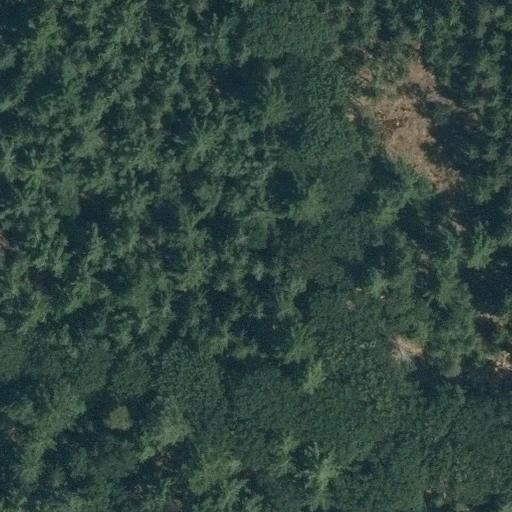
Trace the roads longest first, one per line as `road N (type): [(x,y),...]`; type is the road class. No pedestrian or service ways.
road 1 (track): [(0,358),(363,412),(282,0)]
road 2 (track): [(382,511),(363,412),(511,438)]
